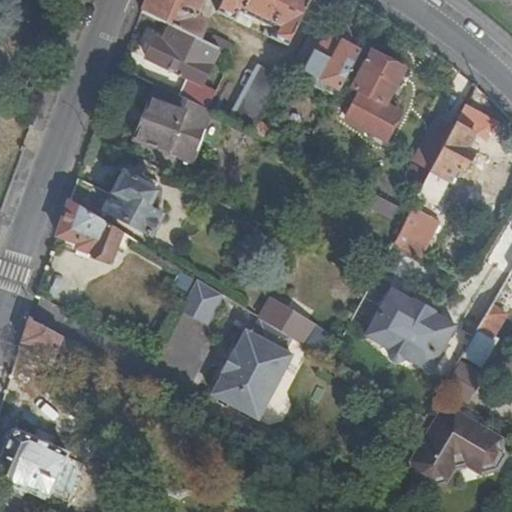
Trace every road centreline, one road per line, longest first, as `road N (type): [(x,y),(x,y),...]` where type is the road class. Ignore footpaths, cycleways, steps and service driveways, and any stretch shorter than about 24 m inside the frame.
road 1 (tertiary): [(116,0),(0,315)]
road 2 (residential): [(407,0),(511,84)]
